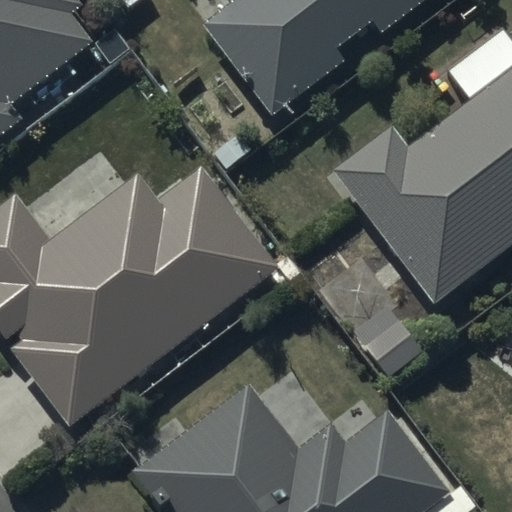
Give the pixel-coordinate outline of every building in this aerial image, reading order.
[(0,0),(0,146),(20,131),(9,115),(90,55),(67,24),(79,15),(67,0),(0,0)] [(251,0),(202,37),(270,127),(342,73),(336,65),(373,36),(379,45),(438,0),(251,0)] [(394,139),(335,184),(435,318),(511,259),(511,45),(508,49),(511,54),(511,80),(497,92),(472,60),(439,85),(464,119),(410,160),(394,139)] [(10,364),(68,440),(277,280),(202,181),(159,214),(140,188),(52,255),(15,207),(0,218),(0,346),(4,352),(12,346),(20,356),(10,364)] [(391,313),(352,340),(386,389),(425,361),(391,313)] [(250,395),(128,483),(150,511),(472,511),(460,495),(446,505),(386,421),(344,451),(332,434),(296,459),(250,395)]
